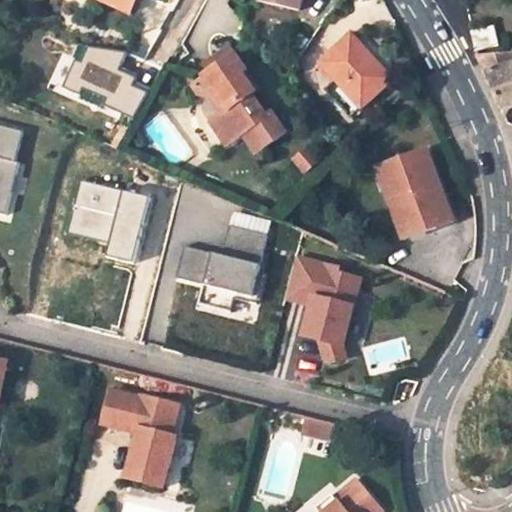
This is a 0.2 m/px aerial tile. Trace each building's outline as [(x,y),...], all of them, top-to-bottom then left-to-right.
[(102,0),(130,13),(135,0),(102,0)] [(255,0),(255,1),(296,11),(298,0),(255,0)] [(491,28),(471,31),(475,48),(495,45),(491,28)] [(394,83),(353,36),(321,63),(362,109),(394,83)] [(219,93),(231,110),(226,113),(224,115),(222,125),(229,136),(240,137),(246,133),(255,146),(266,149),(288,133),(274,113),(268,117),(254,96),(257,93),(243,74),(248,70),(230,45),(201,67),(219,93)] [(99,105),(135,121),(151,93),(135,86),(137,80),(120,72),(128,53),(83,46),(76,60),(72,59),(59,88),(78,96),(80,91),(101,101),(99,105)] [(493,92),(500,109),(511,105),(511,47),(511,50),(475,54),(493,92)] [(262,90),(248,70),(243,74),(257,93),(262,90)] [(214,96),(226,113),(231,110),(219,93),(214,96)] [(240,137),(229,136),(222,125),(224,115),(214,121),(229,146),(240,137)] [(20,162),(27,132),(0,125),(0,213),(11,216),(24,163),(20,162)] [(452,223),(427,151),(378,168),(403,240),(452,223)] [(151,198),(81,180),(68,231),(110,242),(107,257),(134,265),(151,198)] [(205,284),(201,303),(232,311),(237,291),(254,296),(262,264),(261,264),(268,234),(230,224),(223,254),(185,245),(178,277),(205,284)] [(288,292),(315,299),(313,306),(305,337),(321,341),(344,347),(361,279),(337,273),(339,269),(297,258),(288,292)] [(315,299),(288,292),(287,299),(313,306),(315,299)] [(344,347),(321,341),(326,360),(331,362),(346,359),(344,347)] [(141,398),(110,390),(101,424),(137,433),(125,478),(162,488),(176,437),(171,435),(179,405),(141,395),(141,398)] [(335,435),(338,425),(328,423),(309,417),(304,437),(323,442),(326,432),(335,435)] [(379,511),(381,511),(354,480),(333,498),(332,498),(336,503),(324,511),(379,511)] [(333,498),(330,494),(314,508),(317,511),(324,511),(336,503),(332,498),(333,498)]
